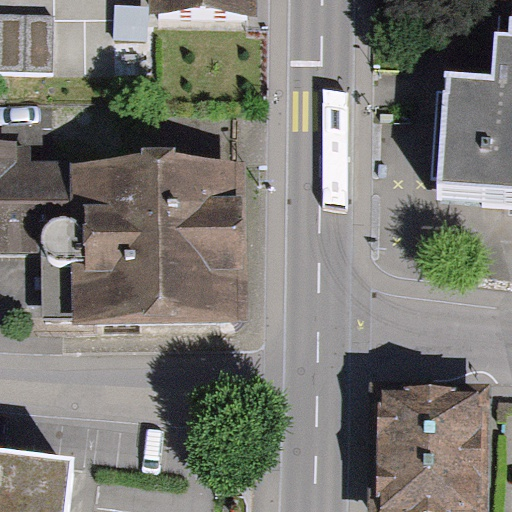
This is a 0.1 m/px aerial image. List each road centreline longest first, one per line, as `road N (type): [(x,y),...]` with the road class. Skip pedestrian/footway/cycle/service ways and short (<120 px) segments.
road 1 (primary): [(319,332),(324,0)]
road 2 (residential): [(317,403),(0,380)]
road 3 (unclassified): [(319,332),(511,347)]
